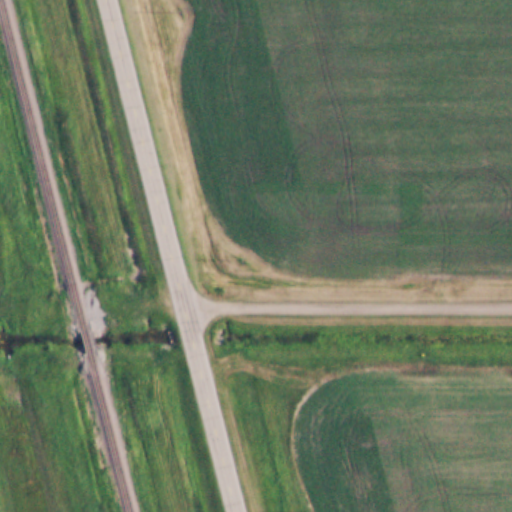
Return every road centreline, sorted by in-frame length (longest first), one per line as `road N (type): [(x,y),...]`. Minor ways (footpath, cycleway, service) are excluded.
road 1 (tertiary): [(233,511),(105,0)]
road 2 (track): [(511,305),(181,305)]
